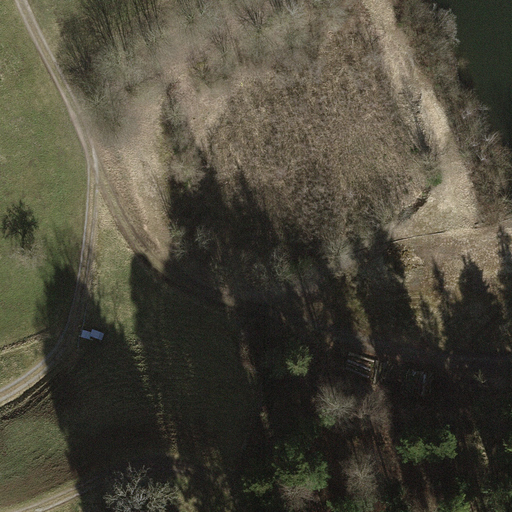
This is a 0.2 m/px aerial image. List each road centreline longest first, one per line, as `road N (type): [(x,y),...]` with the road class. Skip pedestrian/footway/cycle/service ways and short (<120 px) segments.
road 1 (track): [(93,163),(122,227),(160,272),(202,298),(264,319),(485,362),(511,358)]
road 2 (track): [(18,0),(93,163),(89,272),(74,337),(44,383),(0,409)]
road 3 (track): [(38,511),(147,471),(218,483),(249,511)]
